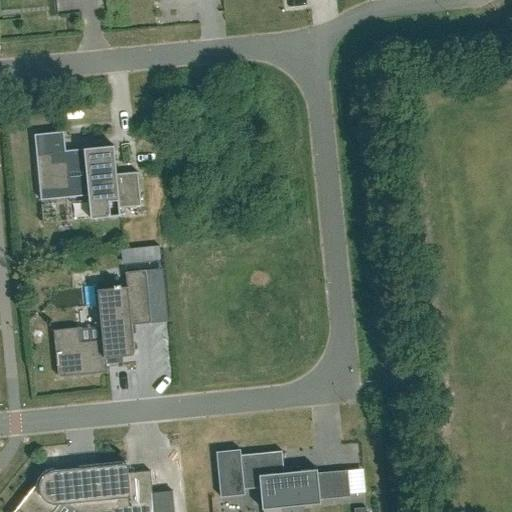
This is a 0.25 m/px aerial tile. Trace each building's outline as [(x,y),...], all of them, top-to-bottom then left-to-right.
[(91,219),(120,216),(120,208),(141,206),(138,172),(116,174),(114,145),(84,148),(84,154),(66,155),(64,131),(34,134),(41,200),(88,195),(91,219)] [(161,261),(159,246),(123,250),(124,264),(161,261)] [(54,330),(58,377),(107,372),(106,358),(135,355),(132,325),(151,323),(146,270),(125,272),(127,286),(120,287),(120,285),(114,285),(114,288),(97,289),(102,340),(80,342),(79,328),(54,330)] [(240,449),(216,452),(221,497),(245,495),(244,489),(260,488),(262,509),(321,504),(317,469),(284,472),(282,451),(241,455),(240,449)] [(154,511),(153,494),(150,471),(97,476),(98,492),(71,495),(72,494),(72,492),(72,491),(73,489),(73,486),(73,485),(72,482),(71,481),(70,478),(68,476),(67,475),(64,473),(61,471),(60,471),(58,471),(55,471),(53,471),(50,472),(49,472),(46,473),(44,475),(43,476),(14,511),(53,511),(59,505),(68,504),(77,511),(154,511)] [(349,496),(348,486),(334,487),(335,497),(349,496)] [(174,511),(173,492),(153,494),(154,511),(174,511)]
